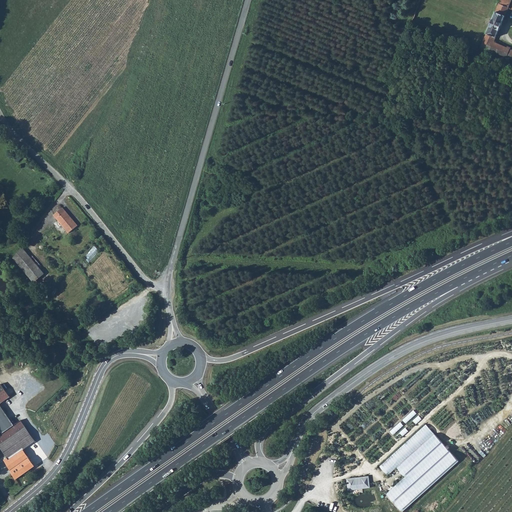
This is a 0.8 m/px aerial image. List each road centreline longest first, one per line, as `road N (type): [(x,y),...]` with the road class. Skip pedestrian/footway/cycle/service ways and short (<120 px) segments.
road 1 (trunk): [(511,244),(335,339),(88,511)]
road 2 (trunk): [(109,511),(352,343),(511,256)]
road 3 (trunk): [(511,234),(232,357),(199,355)]
road 4 (trunk): [(262,462),(258,440),(270,425),(419,313),(511,259)]
road 5 (unclassified): [(247,0),(167,288)]
road 6 (secondary): [(511,319),(442,334),(393,356),(315,411),(292,448)]
road 7 (unclassified): [(0,112),(140,274),(167,288)]
road 8 (tertiary): [(112,357),(60,464),(8,511)]
road 9 (trunk): [(171,378),(165,412),(69,511)]
